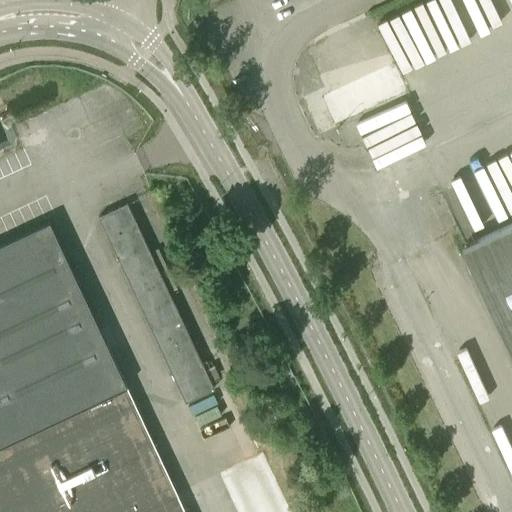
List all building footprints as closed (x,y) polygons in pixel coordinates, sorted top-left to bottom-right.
[(319,130),(414,93),(401,59),(305,96),(319,130)] [(127,203),(98,217),(185,402),(214,388),(127,203)] [(0,511),(185,511),(49,221),(0,243),(0,511)] [(511,222),(461,247),(511,354),(511,222)] [(290,511),(263,454),(219,474),(236,511),(290,511)]
